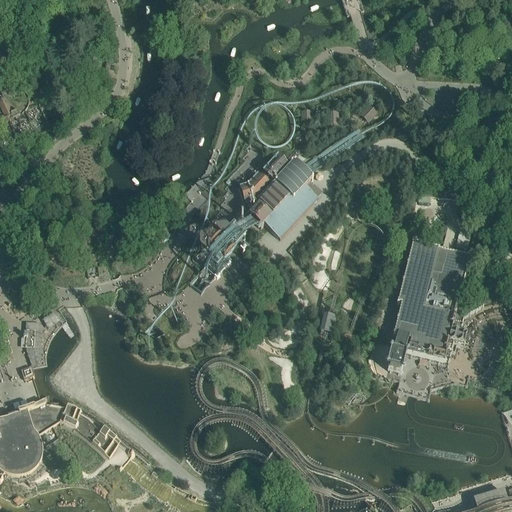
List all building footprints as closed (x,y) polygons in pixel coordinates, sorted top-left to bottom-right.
[(2,94),(10,114),(18,110),(19,113),(28,110),(28,109),(28,108),(29,106),(29,104),(29,102),(29,99),(29,97),(27,95),(26,93),(28,92),(28,90),(28,87),(26,85),(24,84),(21,84),(19,84),(17,87),(17,89),(14,89),(10,90),(7,92),(2,94)] [(0,92),(0,115),(0,125),(12,120),(0,92)] [(500,111),(500,105),(494,106),(488,113),(489,119),(495,118),(500,122),(496,129),(504,131),(508,122),(511,119),(500,111)] [(17,111),(10,114),(13,120),(20,116),(17,111)] [(353,145),(363,140),(359,133),(349,138),(353,145)] [(242,189),(242,190),(243,192),(247,206),(248,205),(252,204),(253,206),(255,206),(254,203),(258,202),(258,203),(258,204),(260,206),(261,206),(261,207),(263,208),(260,211),(256,216),(253,219),(250,221),(251,222),(252,223),(253,224),(261,231),(263,228),(264,227),(268,231),(280,242),(318,201),(317,200),(308,192),(313,187),(313,186),(312,187),(312,186),(310,185),(310,184),(311,183),(312,183),(313,181),(312,180),(311,180),(311,179),(310,178),(309,178),(309,177),(299,169),(299,168),(298,168),(299,168),(298,167),(297,167),(296,165),(294,164),(293,165),(293,166),(289,169),(289,170),(287,168),(278,160),(272,166),(267,171),(264,175),(265,176),(265,177),(264,177),(261,181),(260,180),(257,178),(251,185),(249,187),(248,185),(247,185),(246,185),(247,188),(242,189)] [(322,174),(315,182),(318,185),(325,177),(322,174)] [(419,198),(443,200),(443,196),(444,189),(444,187),(420,185),(419,198)] [(241,215),(233,223),(237,227),(240,230),(241,231),(242,232),(248,224),(250,223),(247,220),(246,219),(245,219),(244,218),(243,216),(242,215),(241,215)] [(159,239),(164,244),(173,234),(168,229),(159,239)] [(452,254),(413,244),(398,305),(401,306),(390,353),(389,353),(388,355),(390,355),(393,356),(394,356),(393,360),(391,359),(387,373),(386,378),(403,384),(404,378),(406,372),(406,370),(419,374),(430,376),(449,372),(453,359),(453,356),(464,358),(465,351),(466,341),(459,339),(462,325),(453,323),(453,320),(470,258),(452,254)] [(220,253),(205,268),(217,279),(231,264),(220,253)] [(35,351),(25,350),(31,370),(33,369),(47,368),(46,362),(46,358),(47,355),(48,349),(49,345),(51,341),(53,338),(55,335),(58,332),(60,330),(62,328),(70,339),(74,337),(60,312),(59,310),(40,323),(26,322),(26,328),(27,330),(35,330),(35,351)] [(327,322),(320,320),(317,336),(323,337),(330,339),(333,323),(327,322)] [(25,350),(35,351),(35,330),(27,330),(27,336),(23,336),(23,340),(26,340),(25,350)] [(21,373),(25,382),(34,379),(31,370),(26,372),(21,373)] [(0,486),(5,479),(10,481),(14,481),(21,481),(26,479),(32,476),(36,472),(39,467),(41,464),(42,460),(42,454),(41,448),(39,443),(37,440),(59,425),(71,431),(78,435),(86,441),(93,447),(101,454),(118,467),(116,471),(118,472),(120,474),(123,471),(134,480),(142,470),(132,461),(134,457),(103,433),(102,435),(101,436),(88,425),(84,422),(80,419),(71,415),(67,413),(57,410),(52,409),(47,409),(45,403),(39,405),(26,409),(16,412),(17,416),(12,418),(2,421),(2,422),(0,422),(0,486)] [(504,496),(474,505),(476,511),(511,511),(509,502),(506,495),(504,496)]
